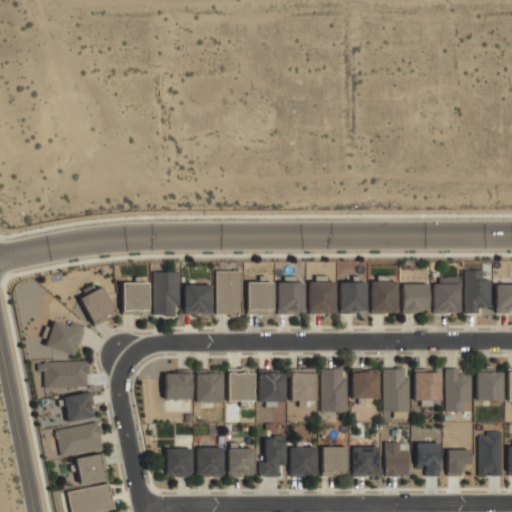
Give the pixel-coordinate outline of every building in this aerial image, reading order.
[(463,311),(490,312),(490,279),(482,279),(482,270),(463,269),(463,311)] [(215,315),(241,315),(241,270),(215,270),(215,315)] [(178,272),(152,272),(152,316),(178,316),(178,272)] [(308,278),(307,312),(334,313),(334,281),(326,281),(326,278),(308,278)] [(121,280),(121,314),(146,314),(146,280),(121,280)] [(338,280),(339,312),(365,311),(364,280),(338,280)] [(396,280),(370,281),(370,312),(396,312),(396,280)] [(246,281),(246,314),(272,314),(272,281),(246,281)] [(458,313),(459,281),(432,281),(431,312),(458,313)] [(276,283),(276,314),(300,314),(300,283),(276,283)] [(427,312),(427,283),(401,283),(400,311),(427,312)] [(511,312),(511,283),(495,283),(495,312),(511,312)] [(183,285),(183,315),(210,315),(210,285),(183,285)] [(92,326),(115,315),(101,286),(78,298),(92,326)] [(44,346),(74,356),(83,330),(53,320),(44,346)] [(86,388),(86,362),(41,363),(41,388),(86,388)] [(350,398),(377,398),(377,368),(350,368),(350,398)] [(221,369),(194,370),(195,402),(221,401),(221,369)] [(346,370),(319,370),(319,413),(346,413),(346,370)] [(407,414),(407,371),(381,370),(380,413),(407,414)] [(444,412),(463,411),(463,403),(470,402),(470,371),(443,372),(444,412)] [(474,400),(501,400),(501,372),(474,372),(474,400)] [(252,373),(226,373),(226,401),(252,401),(252,373)] [(283,374),(257,374),(257,402),(283,402),(283,374)] [(288,374),(288,401),(313,401),(313,374),(288,374)] [(439,374),(413,374),(413,401),(439,401),(439,374)] [(189,399),(189,375),(163,375),(163,400),(189,399)] [(92,418),(89,395),(64,398),(66,421),(92,418)] [(97,424),(54,432),(59,457),(101,449),(97,424)] [(477,431),(477,476),(501,476),(501,431),(477,431)] [(284,467),(284,438),(262,438),(262,478),(279,478),(279,467),(284,467)] [(384,476),(408,476),(408,442),(384,442),(384,476)] [(437,476),(437,443),(415,443),(415,467),(423,467),(423,476),(437,476)] [(221,476),(222,447),(196,446),(195,475),(221,476)] [(289,446),(289,476),(315,476),(315,446),(289,446)] [(321,474),(345,474),(345,446),(321,446),(321,474)] [(378,446),(351,446),(351,475),(378,475),(378,446)] [(190,447),(164,448),(165,475),(190,475),(190,447)] [(225,478),(253,477),(252,449),(224,450),(225,478)] [(469,449),(445,449),(445,476),(460,476),(460,467),(469,467),(469,449)] [(75,460),(78,484),(104,480),(101,456),(75,460)] [(70,511),(99,511),(113,510),(109,486),(67,492),(70,511)]
